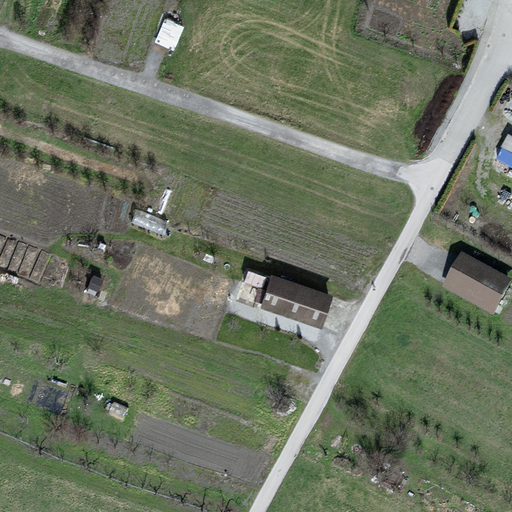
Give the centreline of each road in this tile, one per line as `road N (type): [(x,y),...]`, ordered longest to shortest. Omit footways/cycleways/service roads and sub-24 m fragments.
road 1 (residential): [(0,36),(432,187)]
road 2 (unclassified): [(432,187),(257,511)]
road 3 (residential): [(511,2),(487,75),(432,187)]
